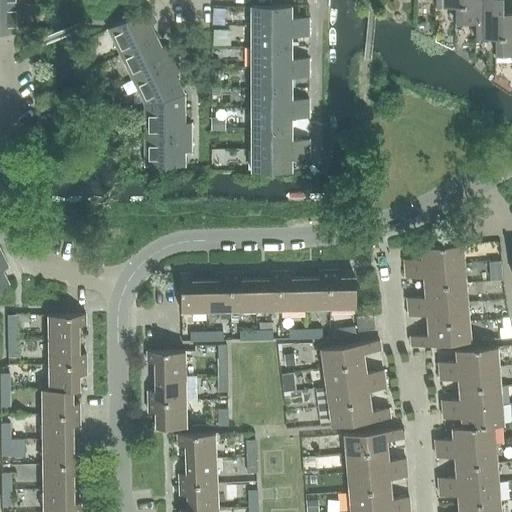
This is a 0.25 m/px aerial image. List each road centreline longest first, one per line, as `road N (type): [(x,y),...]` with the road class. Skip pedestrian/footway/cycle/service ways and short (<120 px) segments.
road 1 (residential): [(124,284),(33,262),(7,226),(8,55),(0,45)]
road 2 (residential): [(428,511),(421,411),(398,363),(388,263),(375,225)]
road 3 (residential): [(124,284),(143,261),(192,242),(309,238),(375,225)]
road 4 (residential): [(129,511),(118,431),(124,284)]
road 5 (residential): [(316,153),(319,0)]
